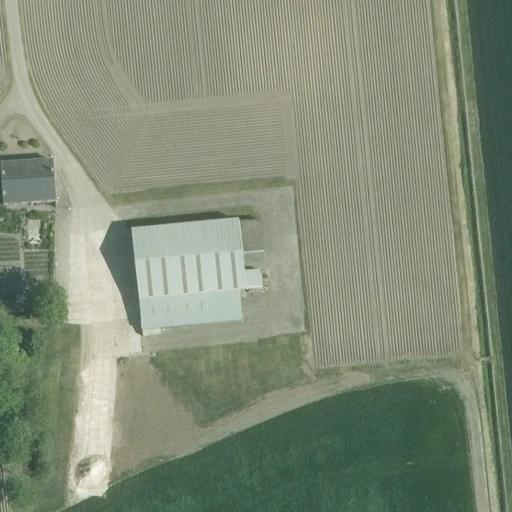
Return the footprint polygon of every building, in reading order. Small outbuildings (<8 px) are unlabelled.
[(1,167),(3,207),(56,204),(53,163),(1,167)] [(260,221),(240,223),(243,253),(263,251),(260,221)] [(246,291),(244,273),(243,253),(240,223),(239,222),(132,233),(139,301),(199,295),(246,291)] [(260,271),(244,273),(246,291),(262,289),(260,271)] [(202,326),(199,295),(139,301),(142,332),(202,326)]
